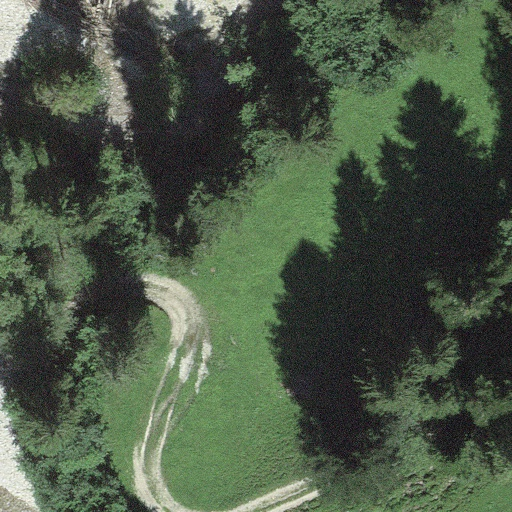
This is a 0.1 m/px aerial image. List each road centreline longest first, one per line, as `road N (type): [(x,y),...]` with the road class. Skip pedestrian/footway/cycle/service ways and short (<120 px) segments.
road 1 (track): [(175,511),(157,496),(150,451),(196,376),(203,338),(180,298),(133,287),(100,298),(0,388)]
road 2 (track): [(511,373),(253,511)]
